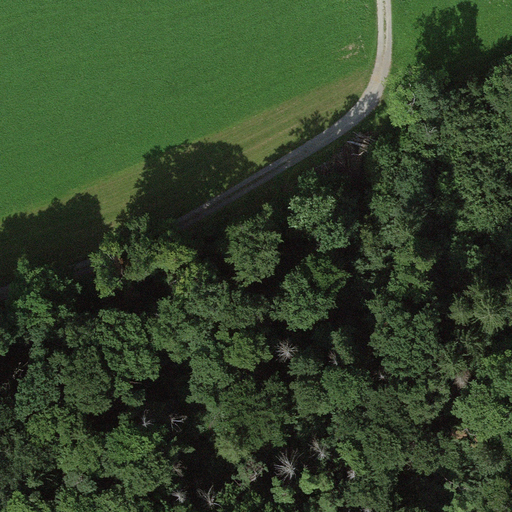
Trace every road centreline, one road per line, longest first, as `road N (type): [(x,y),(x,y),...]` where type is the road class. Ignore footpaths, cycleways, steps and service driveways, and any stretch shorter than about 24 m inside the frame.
road 1 (track): [(0,292),(128,249),(352,137),(383,99),(389,0)]
road 2 (track): [(383,99),(482,48),(511,44)]
